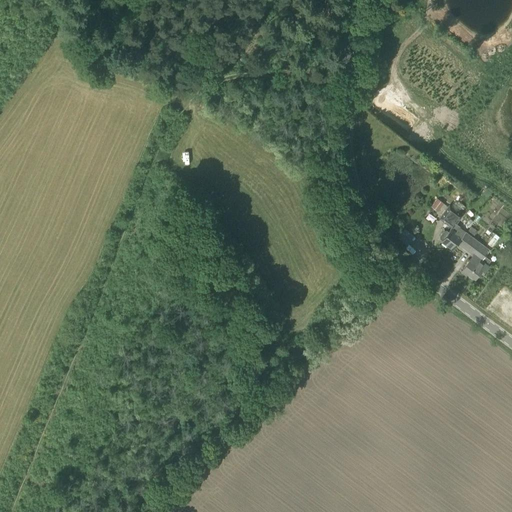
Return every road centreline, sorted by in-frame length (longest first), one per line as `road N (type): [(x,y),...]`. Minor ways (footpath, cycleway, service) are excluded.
road 1 (tertiary): [(511,344),(390,254),(358,205),(349,147),(349,0)]
road 2 (track): [(349,71),(281,65),(227,74),(194,87),(181,103),(203,124)]
